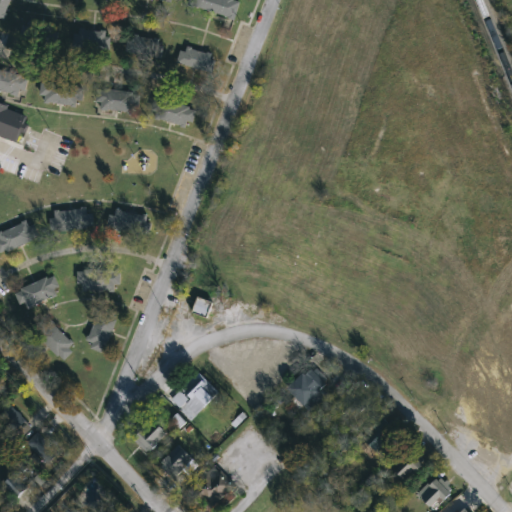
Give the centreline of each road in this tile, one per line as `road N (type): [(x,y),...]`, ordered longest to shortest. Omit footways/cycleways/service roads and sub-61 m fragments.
road 1 (residential): [(29,511),(100,440),(271,0)]
road 2 (residential): [(507,511),(377,378),(282,329),(213,336),(143,391),(100,440)]
road 3 (residential): [(0,339),(170,511)]
